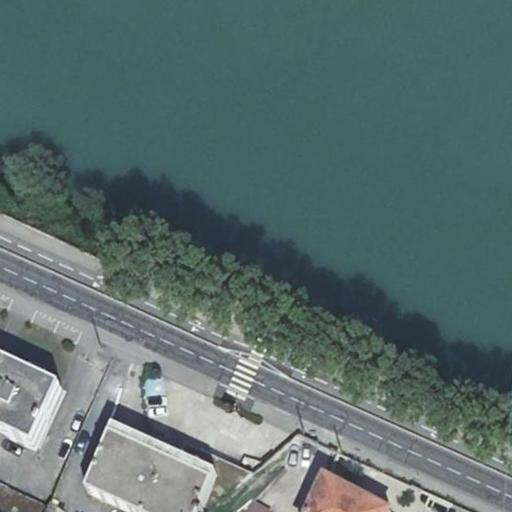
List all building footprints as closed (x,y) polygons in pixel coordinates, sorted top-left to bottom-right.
[(0,444),(35,460),(60,399),(0,371),(0,444)] [(60,399),(35,460),(41,463),(68,403),(60,399)] [(87,496),(121,511),(211,511),(251,480),(185,449),(175,470),(112,441),(87,496)] [(380,511),(323,481),(307,511),(380,511)] [(0,511),(48,511),(47,511),(0,490),(0,511)] [(266,511),(267,511),(248,499),(233,511),(266,511)]
